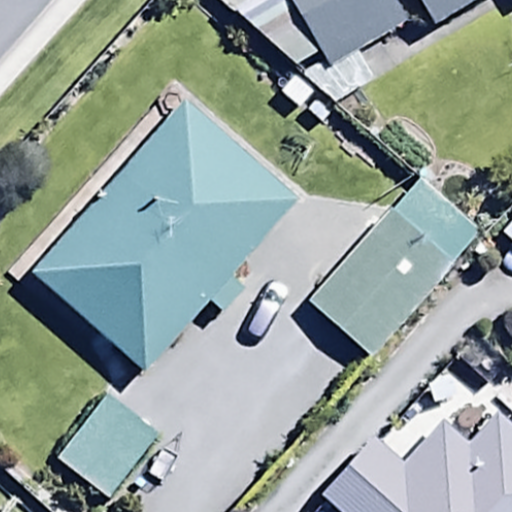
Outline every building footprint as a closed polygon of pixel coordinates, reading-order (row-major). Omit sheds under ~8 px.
[(280,0),(314,68),(305,72),(322,106),(370,82),(353,49),(392,30),(376,0),(280,0)] [(511,0),(406,0),(427,33),(480,0),(509,0),(511,4),(511,0)] [(291,207),(177,109),(26,283),(140,381),(202,308),(217,321),(242,292),(228,280),(291,207)] [(477,244),(418,189),(303,312),(362,367),(477,244)] [(511,511),(511,442),(489,422),(462,454),(435,431),(402,469),(368,439),(310,506),(317,511),(511,511)]
